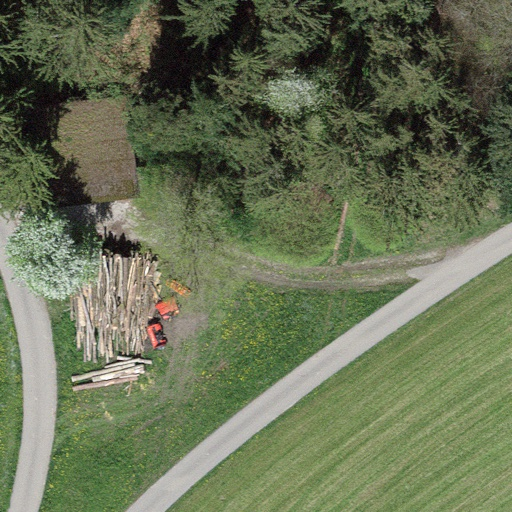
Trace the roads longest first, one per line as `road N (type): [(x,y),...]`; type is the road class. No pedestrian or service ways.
road 1 (track): [(0,212),(153,226),(290,267),(471,264)]
road 2 (unclassified): [(143,511),(318,367),(511,241)]
road 3 (unclassified): [(21,511),(39,375),(34,328),(0,212)]
